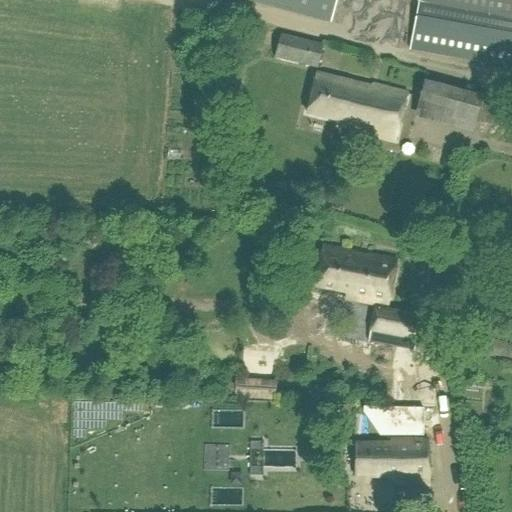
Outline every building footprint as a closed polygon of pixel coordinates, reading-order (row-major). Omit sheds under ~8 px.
[(242,0),(327,23),(333,0),(242,0)] [(511,0),(417,0),(409,51),(511,68),(511,0)] [(322,46),(279,36),(273,59),(317,70),(322,46)] [(371,88),(315,74),(305,114),(335,122),(337,126),(395,141),(407,94),(372,85),(371,88)] [(482,97),(423,82),(413,119),(473,134),(475,124),(492,128),(498,104),(481,100),(482,97)] [(397,262),(322,248),(315,287),(353,294),(352,300),(375,305),(368,343),(413,351),(419,318),(387,312),(397,262)] [(511,352),(511,347),(493,343),(490,356),(510,361),(511,352)] [(427,394),(427,375),(418,375),(418,393),(427,394)] [(289,414),(286,424),(304,429),(307,418),(289,414)] [(429,442),(391,441),(391,445),(356,444),(355,478),(394,478),(394,486),(428,486),(429,442)]
